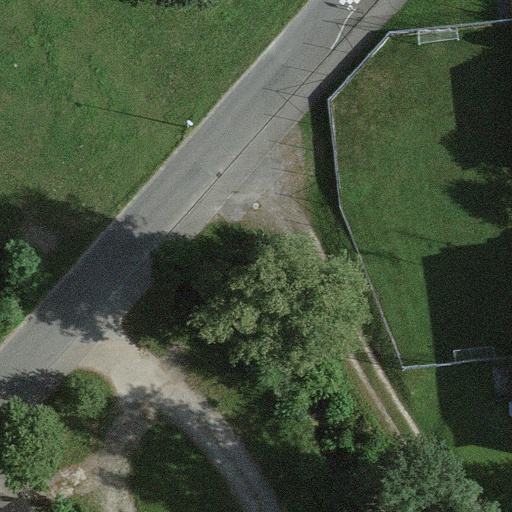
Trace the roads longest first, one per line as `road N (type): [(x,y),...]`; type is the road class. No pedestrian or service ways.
road 1 (residential): [(0,383),(348,0)]
road 2 (track): [(482,511),(394,406),(218,145)]
